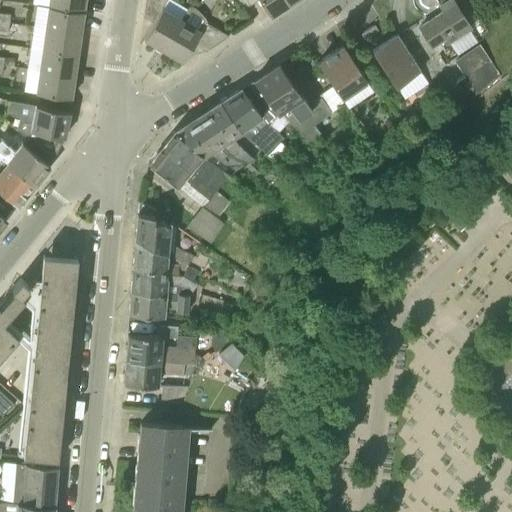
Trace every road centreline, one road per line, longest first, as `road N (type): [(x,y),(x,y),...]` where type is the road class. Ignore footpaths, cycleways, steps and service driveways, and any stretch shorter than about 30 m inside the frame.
road 1 (residential): [(84,511),(112,146)]
road 2 (residential): [(112,146),(336,0)]
road 3 (residential): [(0,260),(62,187),(112,146)]
road 4 (residential): [(112,146),(126,0)]
